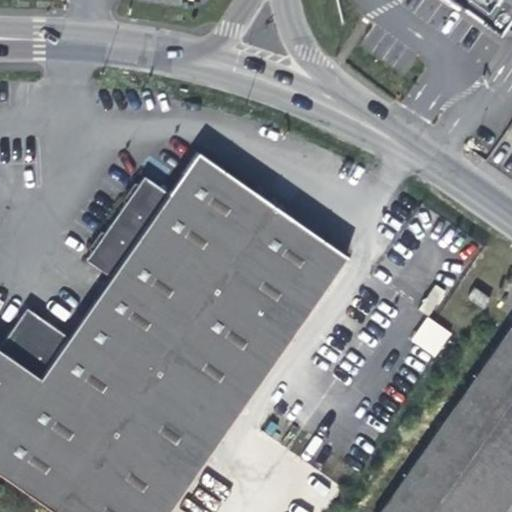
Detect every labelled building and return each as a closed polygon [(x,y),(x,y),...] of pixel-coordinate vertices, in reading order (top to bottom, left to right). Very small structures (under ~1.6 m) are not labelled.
[(511,15),(511,0),(447,0),(499,35),(511,15)] [(0,473),(55,511),(167,511),(347,258),(198,154),(169,193),(145,178),(86,260),(110,277),(68,337),(28,309),(0,346),(0,473)] [(435,357),(452,333),(426,315),(409,339),(435,357)] [(479,511),(511,465),(511,332),(509,330),(381,511),(479,511)] [(511,465),(479,511),(502,511),(511,499),(511,465)]
